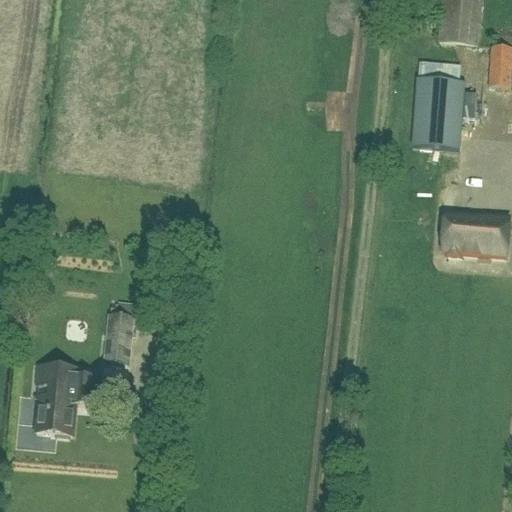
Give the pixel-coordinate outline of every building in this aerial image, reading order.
[(478,52),(482,3),(450,0),(441,0),(437,49),(478,52)] [(511,95),(511,75),(511,54),(492,53),(488,92),(511,95)] [(465,88),(418,84),(412,153),(459,156),(465,88)] [(465,99),(464,124),(476,125),(478,100),(465,99)] [(444,212),(453,212),(454,192),(444,192),(444,212)] [(487,226),(446,223),(443,257),(447,257),(447,262),(460,263),(461,258),(478,259),(479,257),(489,258),(489,262),(506,264),(509,224),(487,222),(487,226)] [(134,324),(109,321),(106,357),(131,359),(134,324)] [(166,341),(166,358),(179,358),(179,342),(166,341)] [(100,413),(102,385),(82,383),(83,376),(39,372),(36,403),(40,403),(37,439),(57,441),(56,443),(69,444),(70,442),(73,442),(76,411),(100,413)]
